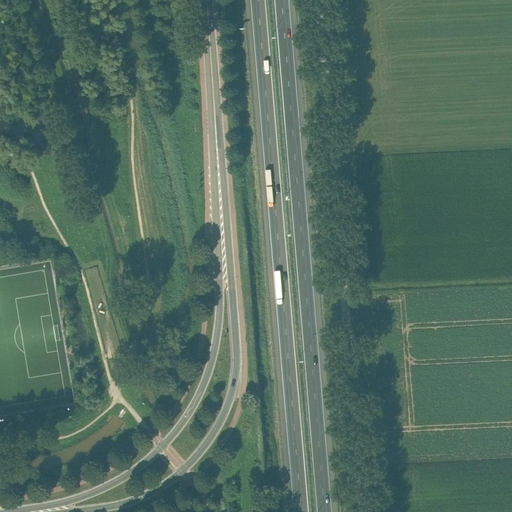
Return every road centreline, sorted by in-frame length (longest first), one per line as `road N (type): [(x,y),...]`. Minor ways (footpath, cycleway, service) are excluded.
road 1 (motorway): [(328,511),(284,0)]
road 2 (motorway): [(257,0),(300,511)]
road 3 (unclassified): [(358,511),(316,0)]
road 4 (tertiary): [(222,239),(212,355),(173,434),(130,473),(36,511)]
road 5 (tertiary): [(75,511),(144,496),(183,470),(219,425),(235,357),(222,239)]
road 6 (tertiary): [(222,239),(206,0)]
